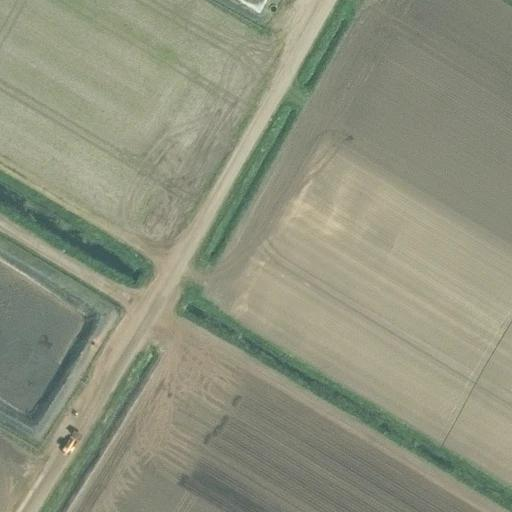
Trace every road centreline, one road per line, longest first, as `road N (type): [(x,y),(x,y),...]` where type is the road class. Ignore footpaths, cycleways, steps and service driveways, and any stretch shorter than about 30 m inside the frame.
road 1 (unclassified): [(24,511),(156,301),(327,0)]
road 2 (track): [(493,511),(0,214)]
road 3 (track): [(178,263),(0,157)]
